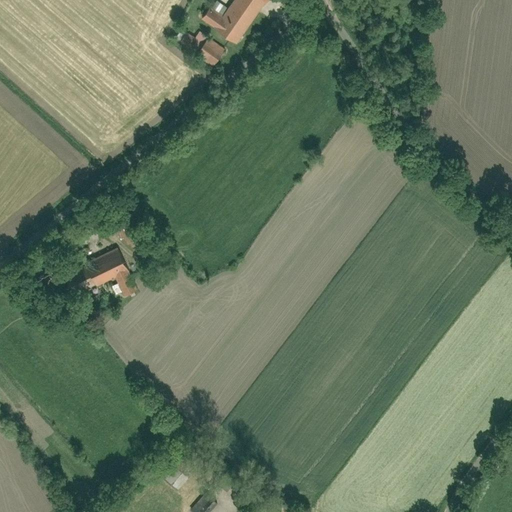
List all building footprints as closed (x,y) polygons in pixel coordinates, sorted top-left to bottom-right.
[(266,0),(233,0),(222,15),(209,6),(201,19),(237,43),(264,5),(266,0)] [(179,43),(196,54),(203,43),(187,32),(179,43)] [(213,66),(225,48),(208,37),(203,43),(196,54),(213,66)] [(112,221),(129,245),(142,236),(124,212),(112,221)] [(138,289),(117,247),(64,274),(75,296),(115,276),(124,296),(138,289)] [(160,474),(178,489),(197,465),(179,450),(160,474)] [(228,471),(218,482),(229,490),(238,479),(228,471)] [(194,508),(198,511),(210,511),(221,499),(209,490),(194,508)]
